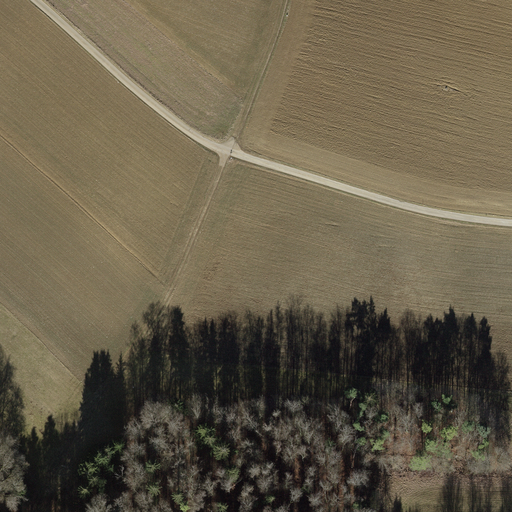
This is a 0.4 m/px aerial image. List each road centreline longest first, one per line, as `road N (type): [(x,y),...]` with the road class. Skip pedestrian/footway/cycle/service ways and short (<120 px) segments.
road 1 (track): [(229,151),(430,212),(511,223)]
road 2 (track): [(229,151),(190,133),(36,0)]
road 3 (track): [(139,349),(186,265),(229,151)]
road 4 (track): [(286,0),(229,151)]
